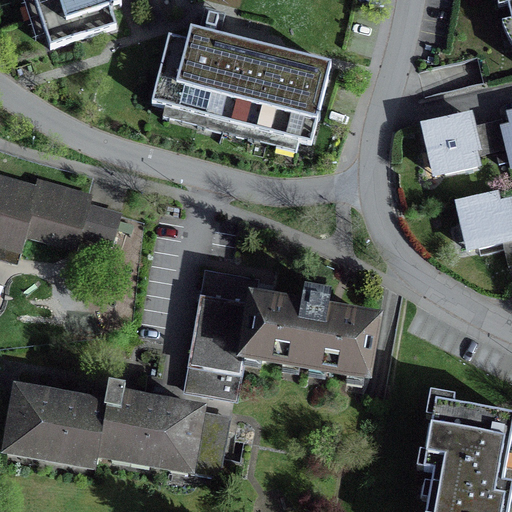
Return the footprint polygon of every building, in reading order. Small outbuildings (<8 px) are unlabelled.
[(32,0),(49,52),(115,31),(104,0),(32,0)] [(230,128),(310,148),(327,81),(287,71),(247,60),(207,50),(167,40),(150,107),(230,128)] [(502,133),(511,171),(511,170),(511,117),(508,118),(511,131),(502,133)] [(468,119),(422,130),(434,179),(476,169),(472,153),(476,152),(468,119)] [(0,181),(0,229),(12,233),(23,236),(22,237),(24,238),(74,252),(78,238),(86,209),(89,200),(37,186),(35,192),(0,181)] [(511,242),(511,217),(509,205),(497,208),(494,199),(457,208),(467,253),(511,242)] [(86,209),(78,238),(110,247),(118,218),(86,209)] [(187,380),(185,395),(234,403),(242,359),(365,381),(375,324),(353,320),(352,328),(272,314),(274,306),(252,303),(255,285),(206,277),(187,380)] [(189,477),(218,482),(228,430),(198,425),(200,415),(178,411),(176,421),(120,411),(124,391),(107,388),(105,400),(106,400),(102,421),(36,409),(38,397),(16,393),(6,450),(96,466),(99,450),(111,452),(110,456),(190,470),(189,477)] [(507,511),(511,489),(502,487),(507,459),(511,428),(511,419),(452,409),(454,402),(435,399),(422,474),(432,475),(426,511),(507,511)]
